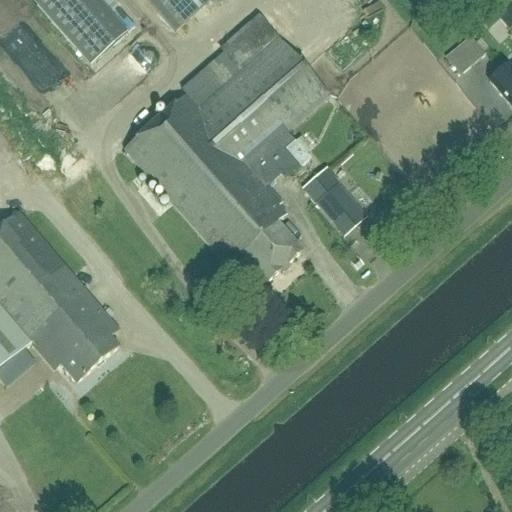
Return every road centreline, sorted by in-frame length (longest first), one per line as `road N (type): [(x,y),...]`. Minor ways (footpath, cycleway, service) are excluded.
road 1 (unclassified): [(130,511),(511,173)]
road 2 (primary): [(310,511),(511,335)]
